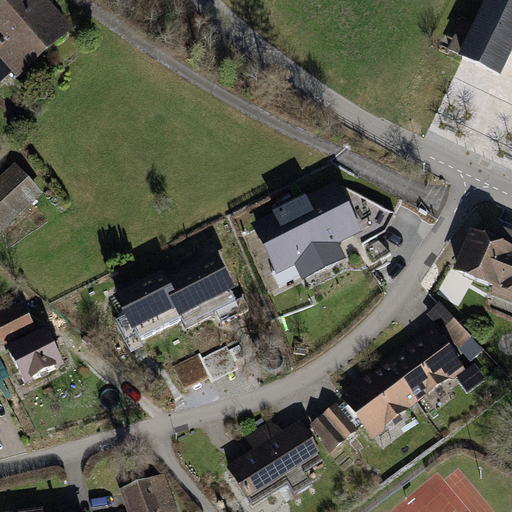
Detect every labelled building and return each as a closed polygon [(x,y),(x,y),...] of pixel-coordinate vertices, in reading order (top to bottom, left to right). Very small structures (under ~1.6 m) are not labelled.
[(55,0),(17,0),(0,14),(0,54),(25,85),(85,36),(55,0)] [(511,0),(494,0),(464,63),(499,80),(511,53),(511,0)] [(18,165),(0,183),(0,229),(10,239),(51,197),(18,165)] [(337,183),(252,226),(279,277),(296,268),(304,283),(347,261),(340,246),(363,234),(337,183)] [(511,247),(476,232),(459,271),(496,287),(493,294),(511,301),(511,247)] [(163,279),(185,326),(187,331),(238,307),(214,255),(163,279)] [(185,326),(163,279),(161,275),(112,297),(136,348),(185,326)] [(32,305),(0,319),(0,328),(9,349),(45,333),(32,305)] [(436,333),(395,364),(426,406),(471,373),(455,353),(472,341),(445,305),(426,319),(436,333)] [(53,336),(13,357),(31,391),(71,370),(53,336)] [(186,388),(210,376),(199,354),(174,366),(186,388)] [(426,406),(395,364),(346,400),(378,442),(426,406)] [(342,409),(319,426),(341,456),(364,440),(342,409)] [(260,455),(234,472),(257,507),(331,459),(310,425),(289,439),(278,422),(250,439),(260,455)] [(177,511),(165,475),(120,490),(127,511),(177,511)]
